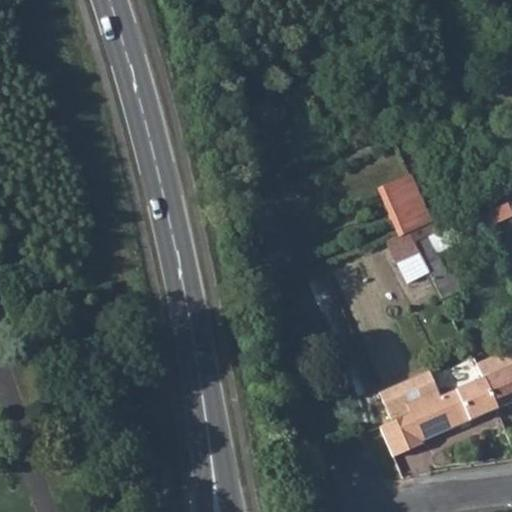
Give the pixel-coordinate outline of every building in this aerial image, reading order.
[(503,222),(497,211),(482,217),(487,229),(503,222)] [(426,238),(412,243),(420,257),(441,299),(454,292),(426,238)] [(482,378),(480,379),(495,409),(511,401),(511,348),(483,360),(480,353),(472,356),(482,378)] [(377,392),(390,422),(409,415),(420,440),(440,432),(463,422),(495,409),(480,379),(439,397),(428,371),(377,392)] [(390,422),(384,425),(398,455),(422,445),(421,442),(420,440),(409,415),(390,422)] [(384,425),(376,428),(389,459),(398,455),(384,425)]
